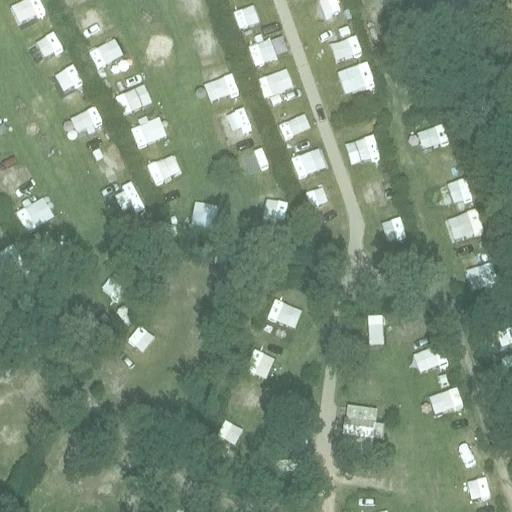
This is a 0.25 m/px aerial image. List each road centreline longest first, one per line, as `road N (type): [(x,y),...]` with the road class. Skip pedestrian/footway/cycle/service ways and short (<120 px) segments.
road 1 (track): [(321,486),(312,499),(291,505),(226,504),(195,493),(47,363),(2,303)]
road 2 (unknown): [(432,290),(394,141),(345,0)]
road 3 (track): [(511,489),(453,320),(432,290),(349,267)]
